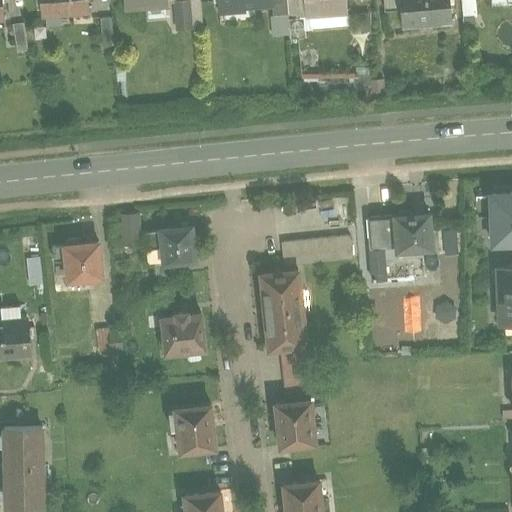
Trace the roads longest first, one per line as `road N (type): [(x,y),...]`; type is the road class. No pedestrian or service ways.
road 1 (primary): [(511,137),(0,185)]
road 2 (residential): [(259,511),(228,234)]
